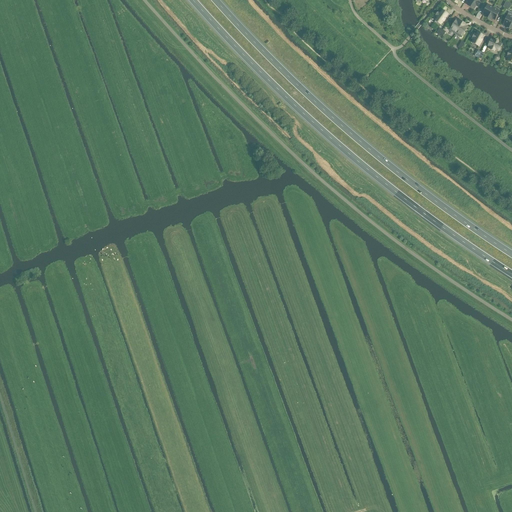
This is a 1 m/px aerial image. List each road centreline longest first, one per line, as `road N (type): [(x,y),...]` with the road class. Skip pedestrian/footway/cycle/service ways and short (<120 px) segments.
road 1 (trunk): [(192,0),(369,171),(511,274)]
road 2 (trunk): [(511,254),(378,157),(214,0)]
road 3 (track): [(265,0),(328,64),(511,205)]
